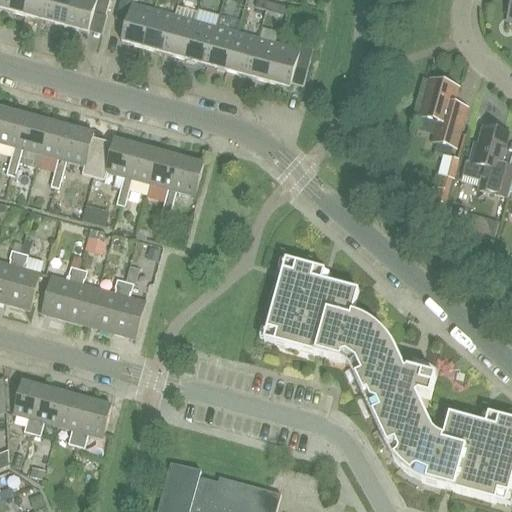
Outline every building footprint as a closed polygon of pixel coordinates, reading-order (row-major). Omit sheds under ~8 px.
[(25,18),(30,0),(7,0),(5,12),(25,18)] [(46,24),(52,0),(30,0),(25,18),(46,24)] [(67,29),(75,0),(52,0),(46,24),(67,29)] [(75,0),(67,29),(89,35),(94,15),(106,19),(111,0),(75,0)] [(144,50),(154,13),(134,7),(135,0),(133,0),(121,0),(115,21),(128,25),(122,44),(144,50)] [(266,13),(268,4),(258,1),(256,10),(266,13)] [(268,4),(266,13),(276,16),(279,7),(268,4)] [(164,56),(175,18),(154,13),(144,50),(164,56)] [(185,62),(196,24),(175,18),(164,56),(185,62)] [(206,68),(217,30),(196,24),(185,62),(206,68)] [(227,73),(237,35),(217,30),(206,68),(227,73)] [(248,79),(258,41),(237,35),(227,73),(248,79)] [(269,85),(279,47),(258,41),(248,79),(269,85)] [(303,90),(314,49),(301,46),(299,52),(279,47),(269,85),(290,91),(291,87),(303,90)] [(466,110),(454,107),(458,91),(431,84),(421,119),(440,124),(434,144),(455,150),(466,110)] [(6,113),(0,134),(0,146),(14,150),(11,164),(19,166),(23,152),(19,151),(28,119),(6,113)] [(41,157),(50,125),(28,119),(19,151),(23,152),(41,157)] [(50,125),(41,157),(59,162),(55,176),(63,178),(67,165),(63,163),(72,131),(50,125)] [(107,175),(116,143),(115,142),(114,147),(93,141),(95,137),(72,131),(63,163),(67,165),(84,169),(82,177),(105,183),(107,176),(107,175)] [(510,138),(484,131),(480,147),(476,146),(470,164),(467,163),(463,178),(480,183),(477,192),(508,201),(511,185),(511,169),(502,167),(510,138)] [(116,143),(107,175),(107,176),(124,180),(121,194),(129,197),(133,183),(129,181),(138,149),(116,143)] [(151,187),(160,155),(138,149),(129,181),(133,183),(151,187)] [(160,155),(151,187),(168,192),(165,206),(173,209),(177,195),(173,194),(182,161),(160,155)] [(441,167),(438,177),(440,177),(445,179),(443,184),(441,191),(437,189),(436,194),(435,198),(437,199),(439,199),(437,204),(436,209),(439,209),(444,211),(452,184),(452,181),(455,181),(457,174),(460,162),(444,157),(441,167)] [(173,194),(177,195),(195,200),(204,167),(182,161),(173,194)] [(11,164),(7,178),(15,180),(19,166),(11,164)] [(55,176),(51,190),(59,192),(63,178),(55,176)] [(121,194),(117,208),(125,210),(129,197),(121,194)] [(165,206),(161,220),(169,223),(173,209),(165,206)] [(469,229),(468,232),(477,237),(493,246),(499,225),(472,217),(469,229)] [(91,232),(88,241),(85,253),(104,258),(107,246),(102,245),(104,236),(91,232)] [(150,251),(147,262),(158,265),(161,254),(150,251)] [(0,305),(6,307),(20,256),(12,254),(10,263),(11,263),(9,268),(0,265),(0,305)] [(20,256),(6,307),(30,314),(40,276),(24,272),(25,267),(26,267),(29,259),(20,256)] [(282,279),(267,333),(278,336),(275,346),(341,365),(342,361),(348,360),(356,365),(361,375),(354,379),(363,398),(367,396),(368,400),(373,402),(378,413),(371,416),(386,449),(395,445),(398,452),(398,459),(393,461),(394,463),(400,470),(402,471),(409,477),(411,479),(414,474),(418,472),(429,477),(426,486),(496,505),(499,495),(509,498),(511,487),(511,423),(500,420),(489,417),(486,428),(450,418),(444,440),(440,438),(436,435),(432,430),(418,398),(419,398),(431,401),(436,380),(439,372),(422,361),(412,358),(408,373),(406,373),(395,349),(393,345),(389,340),(385,335),(381,332),(377,328),(373,325),(368,322),(363,320),(358,318),(353,316),(359,294),(328,286),(323,284),(326,274),(296,266),(294,276),(283,274),(282,279)] [(66,324),(79,273),(71,270),(69,279),(70,279),(69,284),(52,280),(42,317),(66,324)] [(89,330),(99,292),(83,288),(84,283),(85,283),(88,275),(79,273),(66,324),(89,330)] [(112,336),(126,285),(118,283),(115,292),(116,292),(115,297),(99,292),(89,330),(112,336)] [(126,285),(112,336),(136,343),(146,305),(129,301),(131,296),(132,296),(134,287),(126,285)] [(33,438),(46,391),(23,385),(14,417),(28,421),(24,435),(33,438)] [(59,430),(68,397),(46,391),(33,438),(41,440),(45,426),(59,430)] [(77,450),(90,403),(68,397),(59,430),(72,433),(69,447),(77,450)] [(90,403),(77,450),(85,452),(89,438),(103,442),(112,409),(90,403)] [(171,467),(158,511),(277,511),(282,498),(220,481),(219,486),(200,481),(202,475),(171,467)] [(44,475),(32,472),(30,481),(42,483),(44,475)] [(41,495),(29,500),(33,511),(34,511),(46,507),(41,495)]
